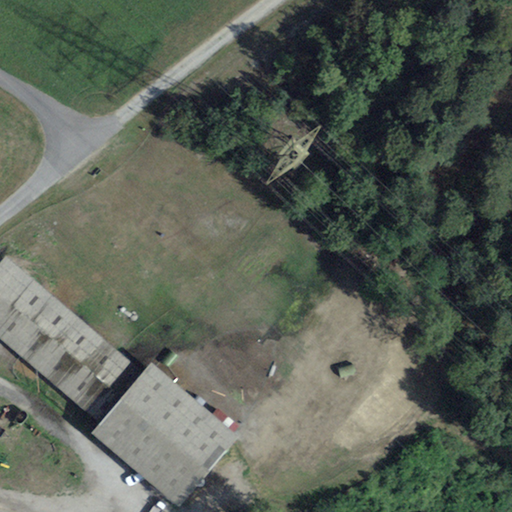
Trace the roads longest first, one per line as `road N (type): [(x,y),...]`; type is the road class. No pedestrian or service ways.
road 1 (track): [(73,137),(118,120),(275,0)]
road 2 (unclassified): [(0,214),(45,176),(73,137),(0,78)]
